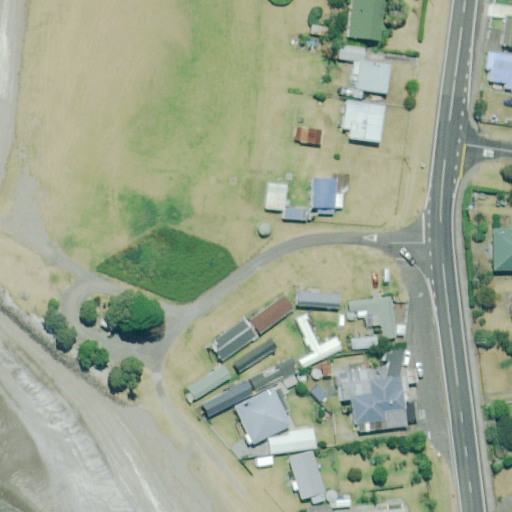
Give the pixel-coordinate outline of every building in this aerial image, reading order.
[(382,0),(351,0),(348,37),(378,41),(382,0)] [(354,61),(362,62),(364,48),(339,45),(337,58),(354,61)] [(489,81),(504,83),(504,89),(511,89),(510,96),(511,96),(511,54),(487,52),(486,67),(490,68),(489,81)] [(362,62),(354,61),(351,80),(357,81),(356,89),(385,93),(389,66),(362,62)] [(383,106),(346,101),(342,128),(349,129),(348,138),(378,142),(383,106)] [(291,117),(283,117),(283,131),(291,132),(291,117)] [(323,129),(301,127),(300,143),(321,145),(323,129)] [(336,180),(314,179),(311,214),(333,215),(333,208),(342,208),(343,194),(335,193),(336,180)] [(286,185),(267,183),(265,208),(284,210),(286,185)] [(306,210),(285,210),(285,220),(306,220),(306,210)] [(511,228),(493,228),(492,271),(511,271),(511,228)] [(339,295),(298,291),(297,306),(338,310),(339,295)] [(247,320),(256,335),(294,311),(284,296),(247,320)] [(349,317),(371,315),(372,325),(383,324),(385,339),(396,338),(392,302),(391,296),(348,301),(349,317)] [(292,319),(307,350),(298,354),(304,366),(341,349),(335,336),(317,345),(305,320),(308,318),(305,312),(292,319)] [(256,335),(247,320),(211,343),(222,360),(257,337),(256,335)] [(278,348),(269,335),(231,360),(240,373),(278,348)] [(375,337),(351,339),(352,350),(376,347),(375,337)] [(364,432),(408,427),(407,422),(417,421),(415,401),(407,402),(406,386),(405,384),(417,383),(415,368),(404,369),(404,375),(398,374),(403,351),(392,348),(388,368),(338,374),(341,398),(350,397),(353,423),(363,422),(364,432)] [(281,377),(284,381),(279,383),(280,385),(283,384),(288,393),(289,392),(288,389),(296,385),(292,376),(299,373),(291,355),(249,376),(256,389),(281,377)] [(333,371),(328,361),(310,370),(315,380),(333,371)] [(230,377),(222,365),(182,391),(190,403),(230,377)] [(252,394),(244,381),(201,406),(208,418),(252,394)] [(327,394),(315,384),(308,391),(319,402),(327,394)] [(289,425),(284,415),(290,412),(284,400),(288,397),(282,387),(272,392),(270,388),(255,395),(233,406),(252,444),(289,425)] [(315,447),(312,427),(286,431),(286,435),(267,438),(270,454),(315,447)] [(249,441),(234,447),(239,461),(254,454),(249,441)] [(301,499),(312,496),(314,502),(323,500),(321,493),(323,493),(311,453),(289,460),(301,499)] [(273,465),(271,456),(255,459),(256,467),(273,465)] [(336,495),(335,494),(335,492),(333,491),(332,490),(330,489),(328,490),(327,490),(325,492),(324,493),(324,495),(324,497),(325,498),(326,500),(328,501),(330,501),(331,501),(332,501),(332,507),(350,506),(350,494),(336,495)] [(385,505),(386,511),(375,511),(403,511),(404,509),(403,503),(385,505)]
